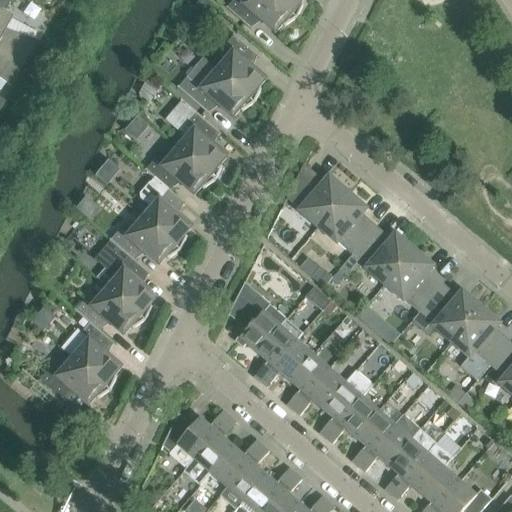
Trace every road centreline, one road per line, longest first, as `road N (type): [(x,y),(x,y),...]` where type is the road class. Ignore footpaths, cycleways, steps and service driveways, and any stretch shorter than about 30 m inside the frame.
road 1 (residential): [(511,286),(298,103)]
road 2 (residential): [(178,339),(298,103)]
road 3 (residential): [(374,511),(178,339)]
road 4 (residential): [(94,511),(178,339)]
